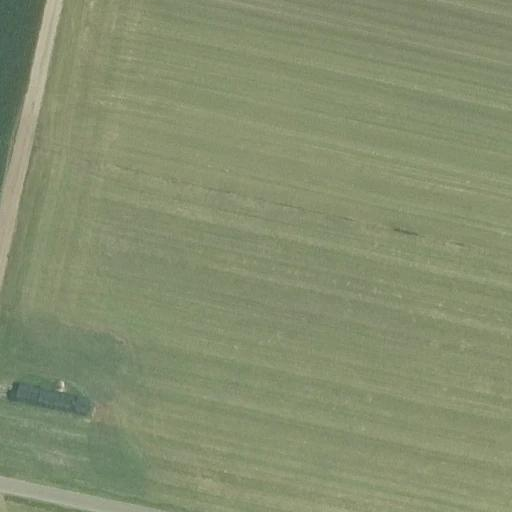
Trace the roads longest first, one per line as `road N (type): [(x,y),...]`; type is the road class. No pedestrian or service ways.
road 1 (track): [(0,269),(54,0)]
road 2 (unclassified): [(125,511),(0,485)]
